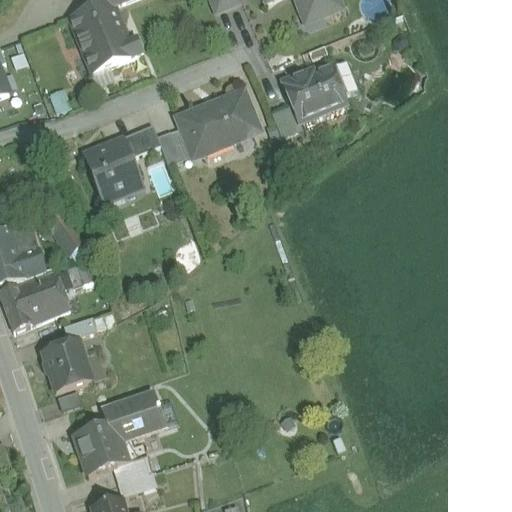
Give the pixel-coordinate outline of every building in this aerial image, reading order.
[(122,8),(142,0),(84,0),(90,14),(114,5),(116,11),(122,8)] [(241,0),(209,0),(219,21),(245,10),(241,0)] [(262,0),(265,8),(286,0),(293,0),(305,31),(348,14),(342,0),(262,0)] [(69,23),(92,81),(147,59),(138,37),(134,38),(122,8),(116,11),(114,5),(90,14),(69,23)] [(336,68),(285,88),(301,129),(352,109),(336,68)] [(0,74),(0,103),(10,100),(0,74)] [(248,92),(176,120),(180,132),(192,163),(194,168),(267,139),(248,92)] [(129,146),(136,161),(163,151),(159,141),(155,130),(128,141),(129,146)] [(192,163),(180,132),(159,141),(163,151),(171,171),(192,163)] [(129,146),(86,163),(105,211),(148,194),(136,161),(129,146)] [(60,224),(49,233),(70,259),(82,249),(60,224)] [(14,231),(0,235),(0,291),(51,275),(42,249),(22,255),(14,231)] [(51,275),(0,291),(0,294),(14,335),(72,315),(58,272),(51,275)] [(66,332),(71,346),(80,343),(98,337),(94,323),(66,332)] [(42,356),(56,398),(94,386),(80,343),(71,346),(42,356)] [(75,396),(57,403),(61,414),(79,407),(75,396)] [(103,417),(107,432),(115,429),(121,447),(136,441),(137,443),(166,433),(161,418),(161,414),(160,414),(155,399),(103,417)] [(115,429),(107,432),(76,443),(76,445),(82,443),(86,457),(81,459),(89,483),(114,474),(128,469),(128,467),(121,447),(115,429)] [(0,511),(6,511),(0,493),(0,476),(12,473),(3,450),(0,450),(0,511)]
